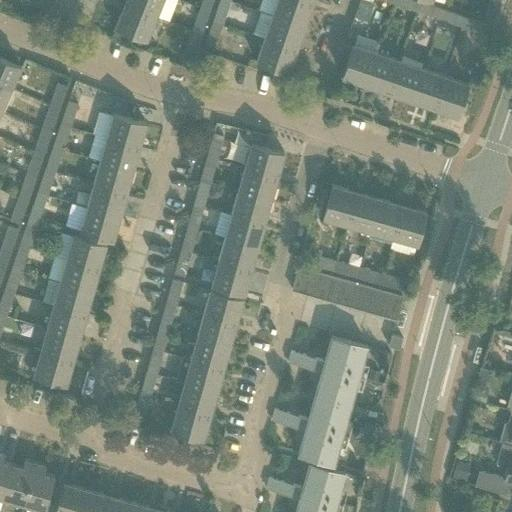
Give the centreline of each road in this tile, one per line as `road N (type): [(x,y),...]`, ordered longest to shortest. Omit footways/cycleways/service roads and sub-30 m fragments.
road 1 (residential): [(240,482),(281,327),(278,288),(319,130)]
road 2 (residential): [(81,444),(183,98)]
road 3 (tertiary): [(397,511),(485,182)]
road 4 (residential): [(183,98),(0,31)]
road 5 (residential): [(485,182),(319,130)]
road 6 (residential): [(240,482),(221,487),(81,444)]
road 7 (residential): [(304,126),(347,0)]
road 8 (residential): [(304,126),(252,106),(183,98)]
